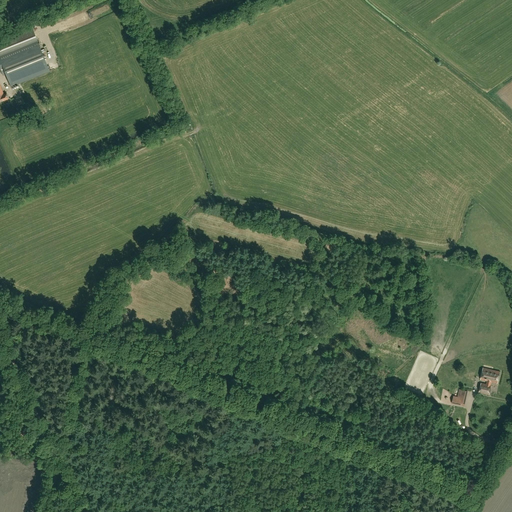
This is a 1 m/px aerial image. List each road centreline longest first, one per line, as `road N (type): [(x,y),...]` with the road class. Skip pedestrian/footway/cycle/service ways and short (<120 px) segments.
road 1 (track): [(0,297),(474,493),(511,439)]
road 2 (track): [(58,468),(0,336)]
